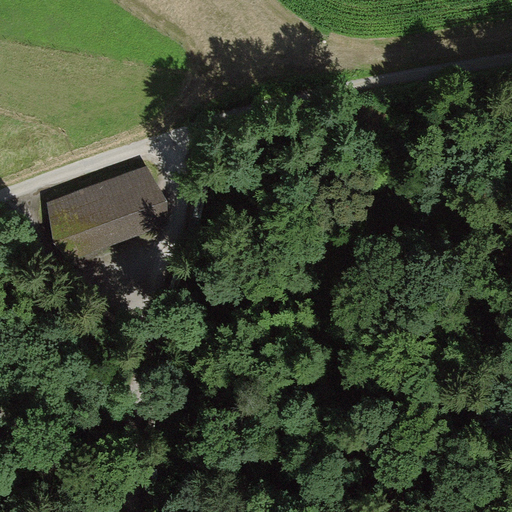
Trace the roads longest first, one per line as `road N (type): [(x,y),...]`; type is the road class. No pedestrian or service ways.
road 1 (track): [(0,193),(283,99),(511,56)]
road 2 (track): [(135,511),(131,425),(184,131)]
road 3 (track): [(158,268),(55,249),(38,180)]
road 4 (track): [(0,434),(72,483),(133,487)]
